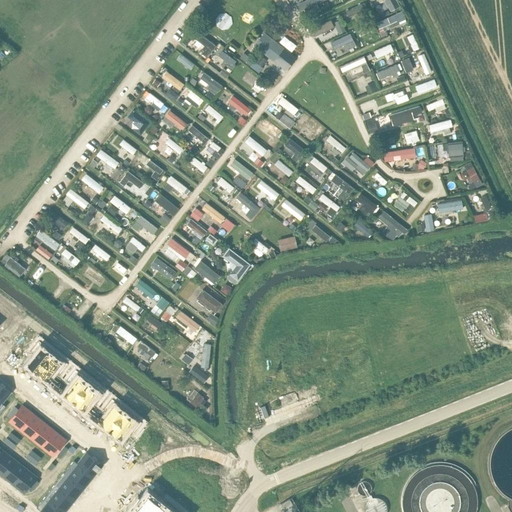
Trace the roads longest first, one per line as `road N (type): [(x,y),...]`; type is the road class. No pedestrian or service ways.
road 1 (tertiary): [(511,386),(261,485),(240,505)]
road 2 (residential): [(81,511),(120,461),(0,367)]
